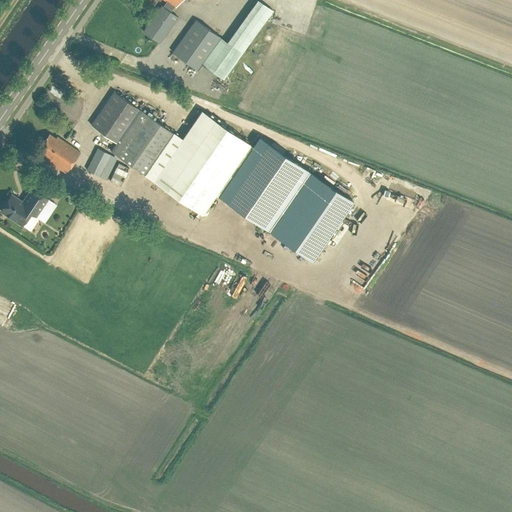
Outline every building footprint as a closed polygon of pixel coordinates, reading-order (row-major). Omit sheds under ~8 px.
[(174,6),(175,6),(179,0),(165,0),(167,1),(163,6),(162,5),(143,31),(160,42),(178,16),(170,11),(174,6)] [(196,19),(173,52),(197,69),(201,63),(224,79),(243,52),(228,42),(220,36),(196,19)] [(115,91),(92,124),(117,142),(111,150),(144,173),(173,131),(115,91)] [(183,138),(154,180),(202,213),(216,194),(310,259),(351,200),(259,136),(253,145),(250,144),(202,110),(183,138)] [(56,137),(49,133),(37,150),(45,156),(44,157),(66,172),(80,151),(57,136),(56,137)] [(96,147),(86,169),(99,176),(110,154),(96,147)] [(122,183),(128,166),(116,162),(110,179),(122,183)] [(35,215),(47,198),(33,188),(23,202),(11,194),(7,201),(4,201),(1,205),(2,208),(1,209),(23,224),(31,212),(35,215)]
